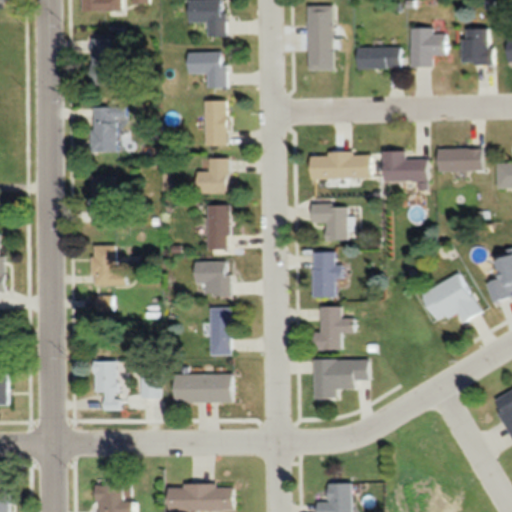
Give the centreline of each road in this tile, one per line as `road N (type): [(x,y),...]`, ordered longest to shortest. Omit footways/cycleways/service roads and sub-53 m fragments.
road 1 (residential): [(511,350),(343,443),(0,449)]
road 2 (residential): [(268,0),(275,511)]
road 3 (residential): [(48,0),(54,511)]
road 4 (residential): [(511,114),(271,120)]
road 5 (residential): [(508,511),(438,393)]
